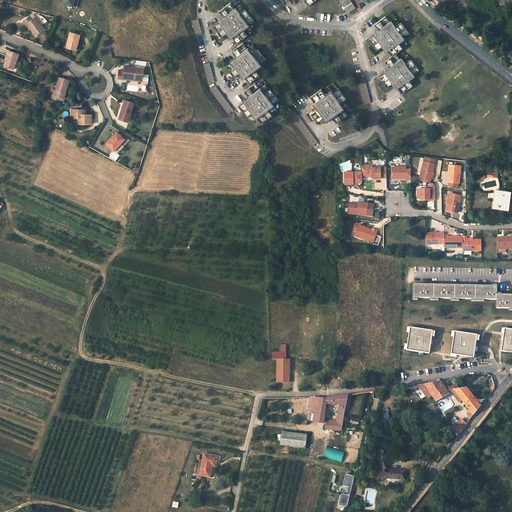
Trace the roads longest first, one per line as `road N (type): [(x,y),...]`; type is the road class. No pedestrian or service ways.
road 1 (residential): [(511,374),(485,368),(323,395),(258,395),(233,511)]
road 2 (track): [(16,509),(69,362),(96,359),(258,395)]
road 3 (residential): [(297,108),(324,144),(338,147),(369,133),(376,109),(353,22)]
road 4 (residential): [(401,511),(511,374)]
road 5 (residential): [(395,204),(461,226),(511,225)]
road 6 (tertiary): [(511,76),(419,0)]
